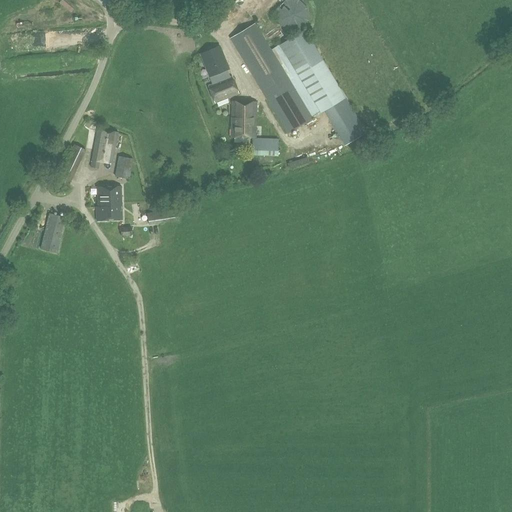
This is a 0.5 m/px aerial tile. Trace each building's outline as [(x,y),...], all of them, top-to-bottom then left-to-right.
[(242,0),(251,8),(259,0),(242,0)] [(299,29),(308,20),(307,8),(298,0),(285,0),(277,9),(278,21),(287,30),(299,29)] [(287,133),(312,118),(346,97),(305,29),(271,49),(256,23),(230,38),(287,133)] [(77,32),(57,33),(58,47),(77,47),(77,32)] [(214,103),(239,93),(220,47),(201,55),(212,85),(208,86),(214,103)] [(362,112),(367,110),(363,100),(358,103),(362,112)] [(256,138),(257,102),(231,101),(231,138),(256,138)] [(112,164),(118,133),(97,129),(90,167),(98,169),(99,162),(112,164)] [(281,154),(280,138),(254,139),(255,155),(281,154)] [(69,185),(86,150),(74,144),(57,179),(69,185)] [(118,156),(115,177),(130,179),(133,159),(118,156)] [(97,221),(122,220),(121,186),(97,187),(98,207),(96,207),(97,221)] [(163,223),(161,211),(147,213),(149,225),(163,223)] [(57,253),(66,218),(49,214),(41,249),(57,253)] [(131,236),(131,227),(120,227),(120,236),(131,236)]
